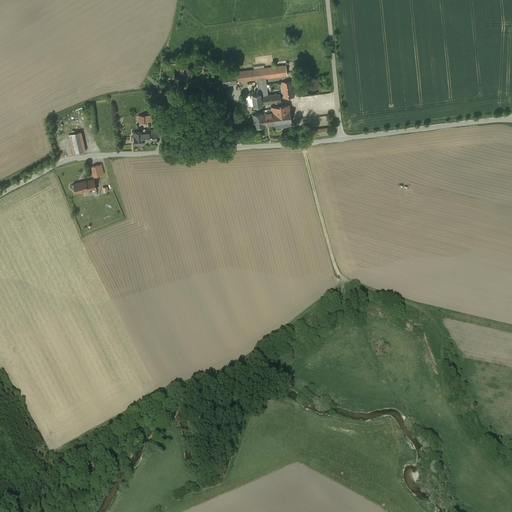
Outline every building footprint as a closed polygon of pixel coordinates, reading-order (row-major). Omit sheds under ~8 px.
[(286,65),(264,68),(265,78),(287,75),(286,65)] [(193,68),(185,68),(184,76),(183,80),(192,80),(193,68)] [(264,68),(237,72),(239,81),(258,79),(265,78),(264,68)] [(239,81),(237,72),(230,72),(231,74),(222,75),(223,85),(237,83),(237,82),(239,81)] [(304,83),(304,84),(303,86),(303,87),(304,89),(305,90),(305,91),(307,92),(308,93),(309,94),(311,94),(312,94),(314,94),(315,93),(317,93),(318,92),(319,90),(319,89),(320,87),(320,86),(320,84),(320,83),(319,82),(318,80),(317,79),(316,78),(314,78),(313,77),(311,77),(310,78),(308,78),(307,79),(306,80),(305,81),(304,83)] [(267,95),(265,78),(258,79),(259,94),(260,94),(261,96),(267,95)] [(292,81),(281,82),(283,98),(294,97),(292,81)] [(281,101),(280,93),(261,96),(260,96),(262,104),(281,101)] [(253,105),(262,104),(260,96),(261,96),(260,94),(259,94),(252,95),(253,105)] [(253,105),(252,95),(244,96),(246,104),(249,103),(249,106),(253,105)] [(289,104),(273,106),(275,124),(276,128),(292,126),(289,104)] [(254,127),(275,124),(273,106),(271,107),(272,111),(252,114),(254,127)] [(148,132),(145,133),(146,140),(146,141),(157,140),(156,128),(155,128),(155,130),(148,130),(148,132)] [(311,136),(330,134),(329,128),(310,130),(311,136)] [(81,131),(69,134),(74,154),(85,151),(81,131)] [(146,140),(145,133),(143,133),(143,132),(134,132),(135,145),(139,144),(139,145),(144,145),(143,140),(146,140)] [(102,163),(92,166),(94,177),(105,174),(102,163)] [(86,180),(73,184),(76,194),(87,190),(88,192),(97,189),(94,179),(87,181),(86,180)]
